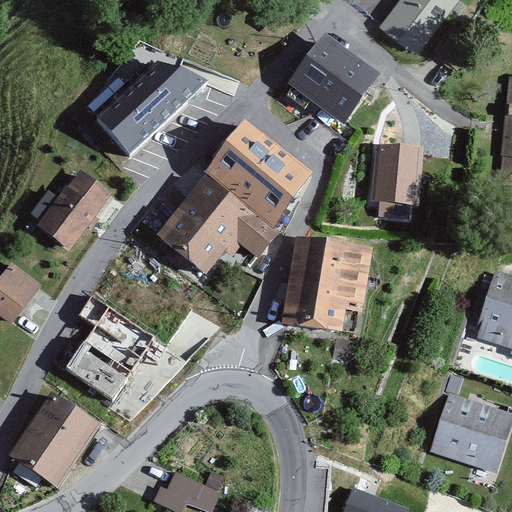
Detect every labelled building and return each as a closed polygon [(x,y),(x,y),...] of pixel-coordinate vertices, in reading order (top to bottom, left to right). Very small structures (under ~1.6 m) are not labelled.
[(469,0),(403,0),(385,22),(424,54),(469,0)] [(276,35),(295,19),(281,2),(262,17),(276,35)] [(481,50),(457,32),(442,52),(466,70),(481,50)] [(391,85),(336,42),(301,87),(356,130),(391,85)] [(149,100),(175,147),(201,133),(175,86),(149,100)] [(287,154),(258,130),(220,177),(249,200),(287,154)] [(421,149),(379,145),(373,201),(416,206),(421,149)] [(316,177),(287,154),(249,200),(279,224),(316,177)] [(46,229),(77,252),(117,197),(85,175),(46,229)] [(243,200),(218,180),(166,240),(193,260),(243,200)] [(287,235),(243,200),(193,260),(218,279),(246,244),(267,260),(287,235)] [(385,256),(308,245),(295,332),(358,341),(361,317),(376,319),(385,256)] [(44,292),(18,271),(0,293),(0,312),(17,326),(44,292)] [(511,280),(503,277),(484,335),(511,344),(511,280)] [(168,346),(101,300),(59,363),(125,408),(168,346)] [(106,432),(60,401),(20,459),(66,491),(106,432)] [(511,456),(511,420),(456,402),(438,456),(505,478),(511,456)] [(162,503),(185,511),(187,503),(214,511),(223,487),(172,471),(162,503)] [(406,511),(408,509),(354,488),(345,511),(406,511)]
